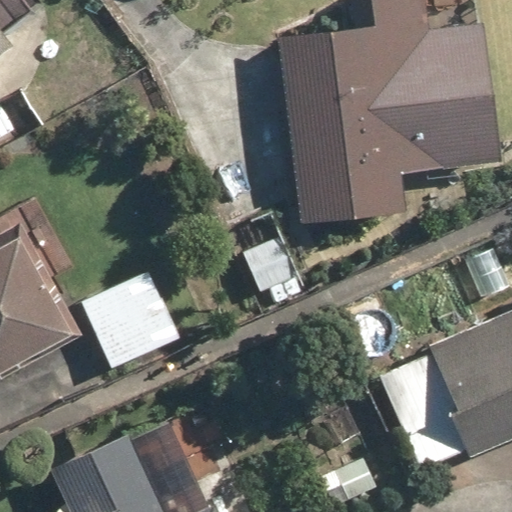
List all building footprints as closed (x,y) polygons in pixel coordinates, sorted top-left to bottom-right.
[(433,168),(413,0),(340,0),(344,31),(269,39),(292,230),(394,218),(389,173),(433,168)] [(0,374),(66,340),(9,232),(1,236),(0,234),(0,374)] [(135,269),(70,302),(105,372),(171,339),(135,269)] [(381,367),(353,306),(326,318),(355,379),(381,367)] [(511,444),(511,306),(412,351),(415,358),(372,377),(415,472),(455,454),(461,467),(511,444)] [(205,511),(204,508),(195,511),(151,416),(38,469),(54,503),(54,504),(52,505),(51,506),(50,507),(49,508),(49,509),(48,509),(47,510),(47,511),(46,511),(205,511)] [(360,458),(311,480),(325,511),(374,490),(360,458)]
